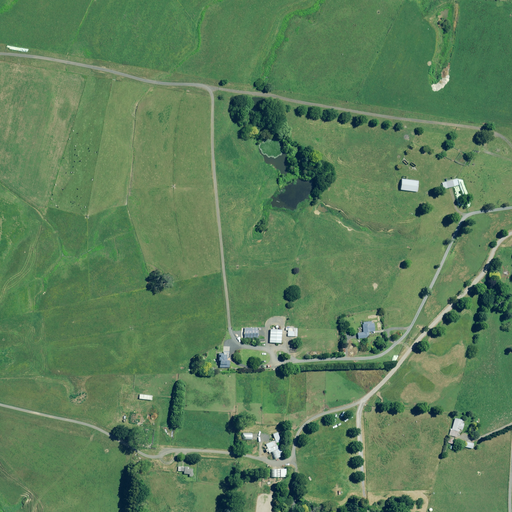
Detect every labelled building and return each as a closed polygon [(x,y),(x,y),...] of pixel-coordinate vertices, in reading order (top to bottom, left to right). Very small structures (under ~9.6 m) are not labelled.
[(418,181),(401,179),(400,190),(417,192),(418,181)] [(458,185),(456,179),(442,183),(443,189),(458,185)] [(374,331),(373,322),(363,323),(364,324),(362,325),(363,333),(357,333),(358,339),(366,338),(368,335),(368,332),(374,331)] [(257,338),(257,328),(244,328),(244,338),(257,338)] [(297,329),(285,328),(285,330),(287,331),(287,336),(297,337),(297,329)] [(281,343),(281,330),(270,330),(269,343),(281,343)] [(219,365),(219,368),(229,368),(229,361),(226,361),(226,358),(227,358),(227,357),(229,357),(229,352),(223,352),(223,354),(218,354),(218,359),(217,359),(217,361),(217,365),(219,365)] [(142,414),(131,413),(130,423),(141,424),(141,423),(145,423),(145,420),(142,420),(142,414)] [(464,421),(454,419),(451,429),(449,435),(456,437),(458,429),(461,430),(464,421)] [(281,441),(277,433),(272,435),(275,441),(266,444),(267,449),(265,450),(266,453),(268,452),(269,453),(272,452),(275,459),(284,456),(281,448),(278,449),(276,443),(281,441)] [(187,469),(187,468),(178,467),(178,471),(184,472),(184,474),(189,474),(189,477),(192,477),(193,470),(187,469)]
